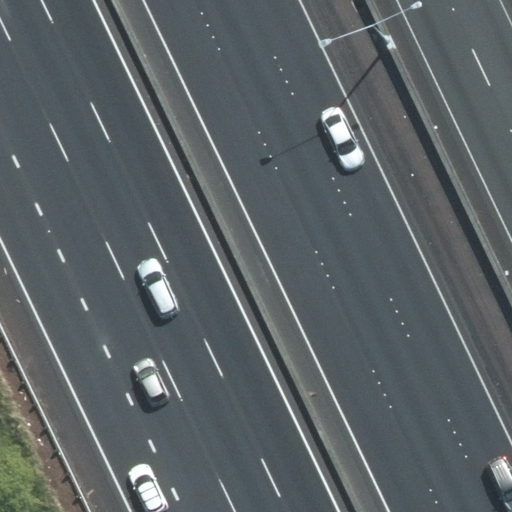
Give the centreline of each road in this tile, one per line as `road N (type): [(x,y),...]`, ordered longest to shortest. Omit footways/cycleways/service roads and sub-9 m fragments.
road 1 (motorway): [(279,511),(33,0)]
road 2 (motorway): [(190,0),(436,511)]
